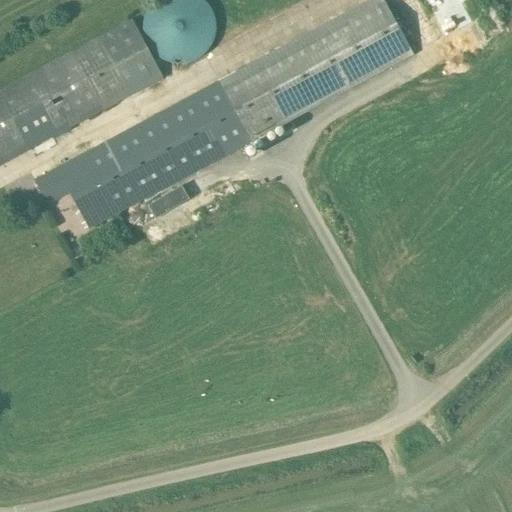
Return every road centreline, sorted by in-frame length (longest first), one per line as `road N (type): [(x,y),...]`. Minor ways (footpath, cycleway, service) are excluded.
road 1 (unclassified): [(17,511),(390,425),(448,394),(511,331)]
road 2 (unknown): [(0,177),(322,0)]
